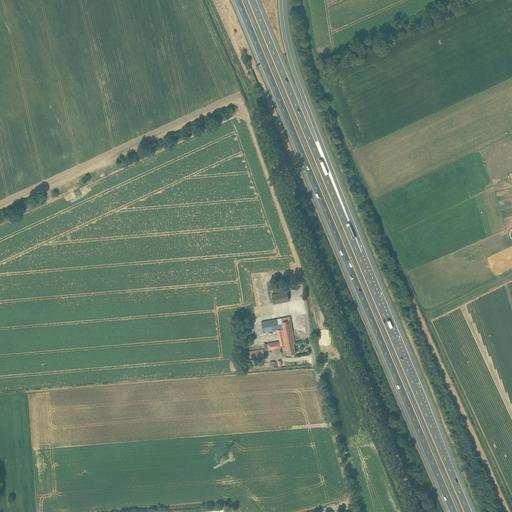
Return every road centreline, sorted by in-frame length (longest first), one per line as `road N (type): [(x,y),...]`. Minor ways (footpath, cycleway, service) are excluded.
road 1 (motorway): [(238,0),(454,511)]
road 2 (motorway): [(468,511),(358,254)]
road 3 (motorway): [(358,254),(252,0)]
road 4 (motorway): [(358,254),(289,54),(282,0)]
road 5 (track): [(229,105),(0,211)]
road 6 (unclassified): [(355,511),(317,364)]
